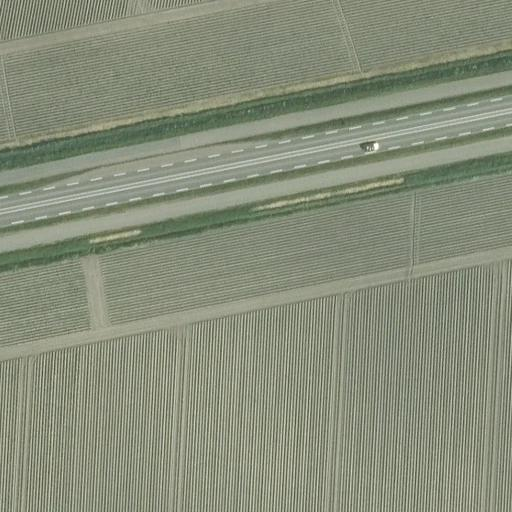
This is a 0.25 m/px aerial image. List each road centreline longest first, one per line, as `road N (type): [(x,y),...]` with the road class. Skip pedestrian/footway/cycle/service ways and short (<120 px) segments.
road 1 (primary): [(0,217),(511,115)]
road 2 (unclassified): [(511,146),(0,248)]
road 3 (unclassified): [(0,183),(511,82)]
